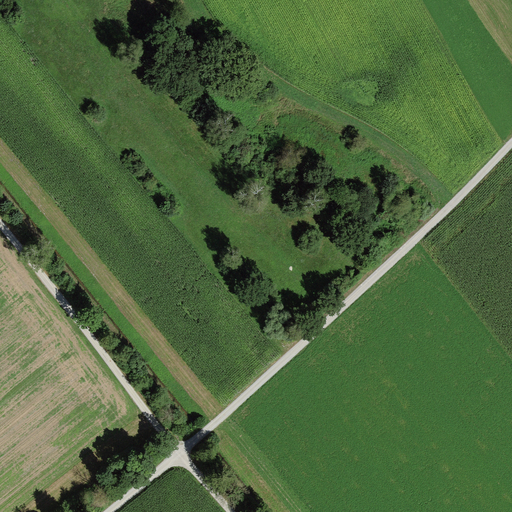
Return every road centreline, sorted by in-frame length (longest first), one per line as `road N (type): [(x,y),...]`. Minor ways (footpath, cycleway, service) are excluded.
road 1 (track): [(177,453),(511,140)]
road 2 (track): [(0,224),(177,453)]
